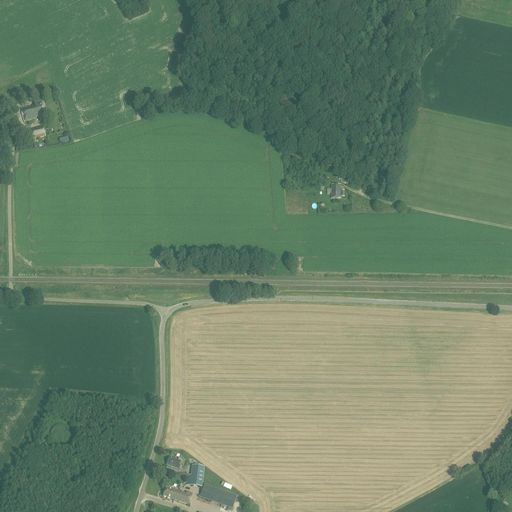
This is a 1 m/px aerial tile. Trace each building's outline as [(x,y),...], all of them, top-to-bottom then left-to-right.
[(21,109),(25,121),(36,118),(36,117),(45,114),(41,101),(34,103),(35,105),(21,109)] [(30,130),(33,139),(45,136),(43,126),(30,130)] [(341,182),(347,185),(350,179),(343,176),(341,182)] [(332,185),(332,199),(341,199),(341,197),(345,197),(345,191),(341,191),(341,185),(332,185)] [(166,465),(177,469),(179,464),(183,465),(185,460),(178,458),(178,460),(169,457),(166,465)] [(190,468),(188,488),(200,489),(202,469),(190,468)] [(201,492),(200,496),(233,507),(237,495),(204,484),(201,492)] [(163,496),(188,505),(192,494),(187,492),(186,493),(166,486),(163,496)]
